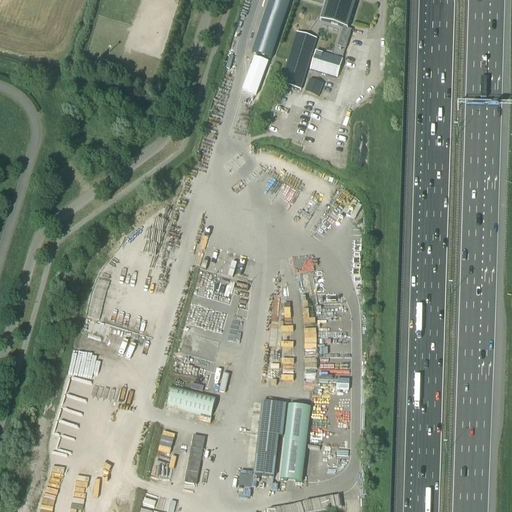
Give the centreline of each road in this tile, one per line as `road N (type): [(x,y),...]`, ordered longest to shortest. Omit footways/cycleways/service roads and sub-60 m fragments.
road 1 (motorway): [(469,511),(486,0)]
road 2 (motorway): [(440,0),(424,511)]
road 3 (unclassified): [(0,369),(38,237),(163,140),(212,0)]
